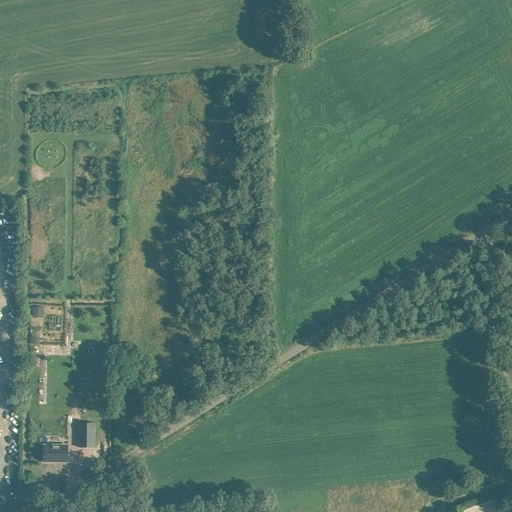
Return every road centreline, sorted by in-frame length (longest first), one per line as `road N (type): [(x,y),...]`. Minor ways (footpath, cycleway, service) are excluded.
road 1 (unclassified): [(34,511),(511,213)]
road 2 (unknown): [(490,227),(504,468),(495,483),(441,511)]
